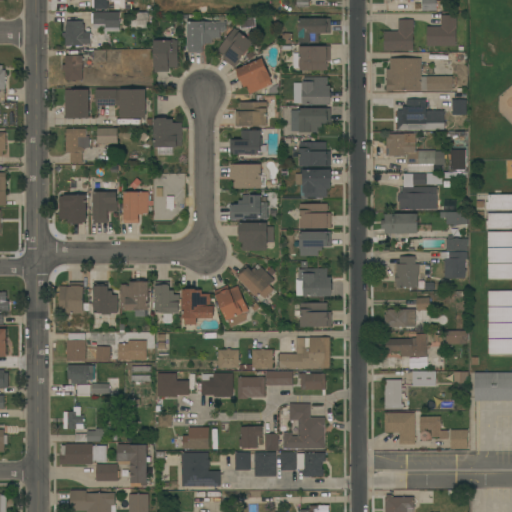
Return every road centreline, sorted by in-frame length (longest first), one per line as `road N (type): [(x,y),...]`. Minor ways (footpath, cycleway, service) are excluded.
road 1 (tertiary): [(34,0),(38,511)]
road 2 (residential): [(358,0),(360,511)]
road 3 (residential): [(0,265),(36,265),(60,250),(204,255)]
road 4 (residential): [(204,255),(203,84)]
